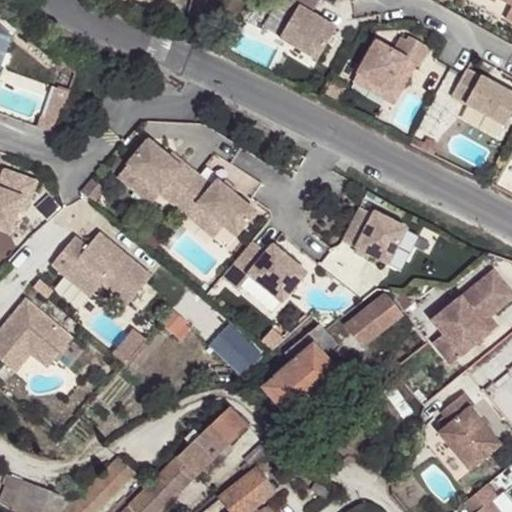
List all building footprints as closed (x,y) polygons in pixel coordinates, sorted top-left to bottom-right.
[(319,2),(316,0),(278,0),(275,6),(293,16),(279,39),(316,62),(336,30),(311,15),(319,2)] [(496,0),(495,4),(487,0),(466,0),(505,20),(511,7),(498,0),(496,0)] [(511,0),(487,0),(495,4),(496,0),(498,0),(511,7),(505,20),(511,23),(511,0)] [(0,70),(10,43),(0,33),(0,70)] [(393,52),(376,43),(357,76),(398,99),(407,83),(398,78),(408,62),(415,67),(419,69),(430,49),(409,38),(407,42),(401,39),(393,52)] [(408,62),(398,78),(407,83),(415,67),(408,62)] [(511,95),(467,70),(451,97),(466,105),(505,127),(511,114),(511,95)] [(398,99),(357,76),(353,83),(394,106),(398,99)] [(50,107),(41,132),(57,139),(65,113),(50,107)] [(149,143),(128,168),(161,197),(173,207),(198,178),(185,167),(182,171),(169,160),(149,143)] [(185,167),(172,156),(169,160),(182,171),(185,167)] [(161,197),(128,168),(119,177),(153,206),(161,197)] [(35,185),(2,173),(0,177),(0,234),(7,237),(16,212),(24,215),(35,185)] [(198,178),(173,207),(188,220),(198,208),(223,230),(236,240),(256,217),(234,198),(222,188),(217,184),(212,190),(198,178)] [(105,189),(93,179),(83,191),(94,203),(105,189)] [(226,184),(222,188),(234,198),(238,194),(226,184)] [(198,208),(188,220),(214,241),(223,230),(198,208)] [(377,221),(362,256),(409,277),(425,241),(393,226),(392,228),(377,221)] [(163,240),(152,232),(144,242),(154,251),(163,240)] [(50,262),(63,274),(68,268),(93,291),(99,283),(125,305),(149,278),(125,257),(122,261),(115,254),(118,251),(98,233),(86,247),(74,236),(50,262)] [(439,247),(425,241),(409,277),(422,283),(439,247)] [(255,243),(224,279),(239,292),(242,287),(251,277),(284,304),(308,276),(275,247),(268,255),(255,243)] [(125,257),(118,251),(115,254),(122,261),(125,257)] [(93,291),(68,268),(63,274),(88,296),(93,291)] [(511,296),(495,275),(434,327),(445,340),(463,362),(492,338),(484,328),(491,322),(495,318),(511,304),(511,296)] [(251,277),(242,287),(275,315),(284,304),(251,277)] [(66,336),(21,296),(8,311),(12,314),(5,322),(1,319),(0,320),(0,360),(8,368),(24,349),(31,343),(47,357),(66,336)] [(388,299),(348,329),(364,349),(403,319),(388,299)] [(5,322),(12,314),(8,311),(1,319),(5,322)] [(491,322),(484,328),(492,338),(499,332),(491,322)] [(287,420),(339,376),(326,361),(337,350),(318,327),(282,356),(291,366),(263,391),(287,420)] [(230,328),(211,347),(241,377),(260,358),(230,328)] [(131,330),(111,354),(119,361),(140,337),(131,330)] [(263,343),(272,351),(286,341),(274,330),(263,343)] [(453,370),(463,362),(445,340),(435,348),(453,370)] [(47,357),(31,343),(24,349),(41,364),(47,357)] [(455,427),(443,437),(475,474),(506,449),(475,412),(479,409),(468,396),(445,416),(455,427)] [(196,479),(245,430),(227,412),(124,511),(159,511),(195,477),(196,479)] [(97,511),(132,478),(117,462),(64,511),(97,511)] [(255,472),(219,501),(227,511),(254,511),(253,509),(272,494),(255,472)] [(57,511),(63,497),(10,476),(0,505),(0,507),(13,511),(57,511)] [(323,497),(329,486),(314,479),(310,490),(323,497)] [(489,488),(466,508),(469,511),(498,511),(493,506),(499,501),(489,488)] [(279,492),(255,511),(298,511),(294,509),(279,492)]
